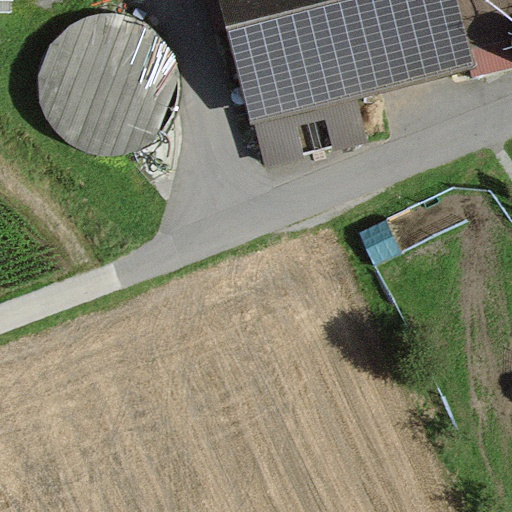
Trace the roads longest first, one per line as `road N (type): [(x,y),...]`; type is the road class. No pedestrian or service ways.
road 1 (residential): [(511,118),(0,319)]
road 2 (unknown): [(206,238),(170,0)]
